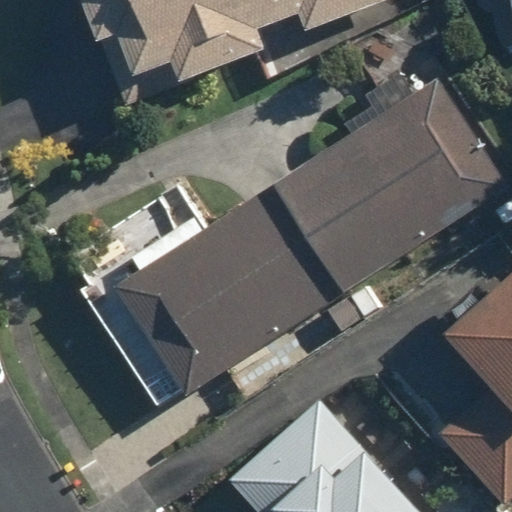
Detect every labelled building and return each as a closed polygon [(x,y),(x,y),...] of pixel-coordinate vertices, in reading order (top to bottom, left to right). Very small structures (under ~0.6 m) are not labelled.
[(62,0),(96,89),(108,120),(257,64),(249,44),(289,29),(296,47),(401,7),(398,0),(62,0)] [(511,0),(502,0),(510,45),(511,44),(511,0)] [(505,195),(434,85),(413,99),(399,78),(357,105),(371,126),(109,298),(181,408),(320,316),(337,342),(382,312),(365,287),(505,195)] [(481,400),(434,444),(496,511),(504,511),(511,505),(511,279),(435,350),(481,400)] [(397,511),(366,474),(373,468),(322,407),(226,487),(246,511),(397,511)]
